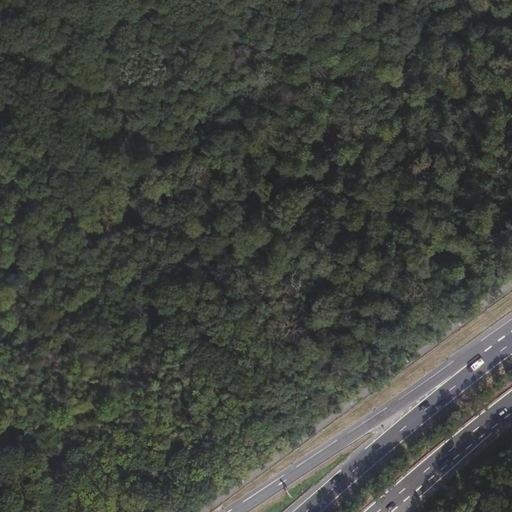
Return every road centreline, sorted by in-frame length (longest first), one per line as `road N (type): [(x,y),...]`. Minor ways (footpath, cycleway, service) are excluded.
road 1 (trunk): [(490,356),(450,370),(234,511)]
road 2 (trunk): [(490,356),(305,511)]
road 3 (trunk): [(379,511),(511,401)]
